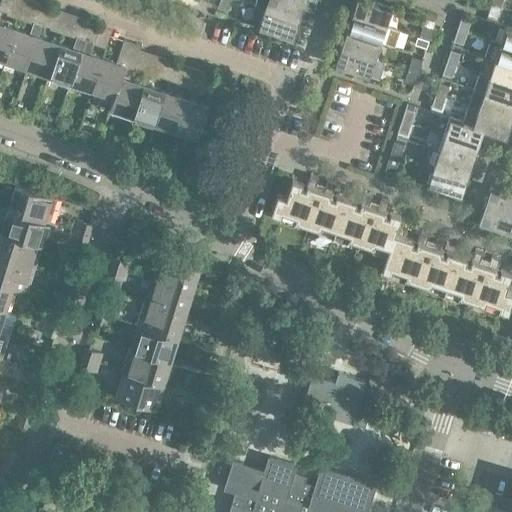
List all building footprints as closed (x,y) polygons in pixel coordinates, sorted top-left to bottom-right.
[(0,0),(0,8),(7,11),(10,0),(0,0)] [(219,0),(218,5),(227,9),(230,0),(219,0)] [(253,0),(252,4),(262,7),(298,19),(303,3),(295,0),(253,0)] [(369,0),(354,0),(351,13),(385,24),(391,7),(369,0)] [(501,6),(492,3),(488,14),(497,17),(501,6)] [(34,19),(42,22),(47,8),(39,5),(34,19)] [(298,19),(262,7),(257,25),(292,37),(298,19)] [(47,8),(42,22),(50,25),(55,11),(47,8)] [(351,13),(345,29),(380,41),(393,45),(399,29),(385,24),(351,13)] [(462,16),(458,28),(467,31),(471,19),(462,16)] [(16,27),(4,59),(26,67),(38,35),(42,22),(34,19),(29,32),(16,27)] [(81,19),(77,34),(86,37),(91,23),(81,19)] [(0,22),(0,57),(4,59),(16,27),(0,22)] [(86,37),(70,81),(92,88),(103,56),(89,52),(98,25),(91,23),(86,37)] [(424,24),(420,36),(429,39),(433,27),(424,24)] [(511,27),(504,25),(498,42),(511,46),(511,27)] [(458,28),(454,40),(463,43),(467,31),(458,28)] [(345,29),(339,46),(374,57),(380,41),(345,29)] [(60,42),(48,74),(52,75),(52,77),(68,83),(69,81),(70,81),(86,37),(77,34),(72,46),(60,42)] [(38,35),(26,67),(48,74),(60,42),(38,35)] [(429,39),(420,36),(416,47),(425,50),(429,39)] [(134,64),(141,44),(123,38),(115,61),(103,56),(92,88),(113,95),(114,96),(126,61),(134,64)] [(489,39),(484,56),(493,59),(511,65),(511,46),(498,42),(489,39)] [(339,46),(334,63),(379,78),(384,60),(374,57),(339,46)] [(451,49),(447,61),(456,64),(460,52),(451,49)] [(413,56),(408,69),(417,72),(421,59),(413,56)] [(511,65),(493,59),(487,75),(511,82),(511,65)] [(166,60),(161,75),(169,78),(174,63),(166,60)] [(114,96),(110,108),(132,115),(143,83),(129,79),(134,64),(126,61),(116,90),(114,96)] [(447,61),(443,72),(452,75),(456,64),(447,61)] [(174,63),(169,78),(177,81),(182,66),(174,63)] [(417,72),(408,69),(405,79),(414,82),(417,72)] [(478,71),(472,88),(511,101),(511,82),(487,75),(478,71)] [(217,78),(209,75),(204,90),(212,93),(217,78)] [(440,82),(436,93),(445,96),(449,85),(440,82)] [(143,83),(132,115),(154,122),(165,90),(143,83)] [(511,101),(472,88),(467,104),(511,119),(511,116),(511,101)] [(165,90),(154,122),(176,130),(186,98),(165,90)] [(436,93),(432,105),(441,108),(445,96),(436,93)] [(186,98),(176,130),(198,137),(208,105),(186,98)] [(467,104),(461,120),(483,128),(505,135),(511,119),(467,104)] [(406,107),(402,120),(411,123),(415,110),(406,107)] [(448,116),(442,133),(477,145),(483,128),(461,120),(448,116)] [(402,120),(398,131),(407,134),(411,123),(402,120)] [(442,133),(437,149),(472,161),(477,145),(442,133)] [(395,140),(391,152),(400,155),(404,143),(395,140)] [(437,149),(431,165),(466,177),(472,161),(437,149)] [(391,152),(387,163),(396,166),(400,155),(391,152)] [(431,165),(426,182),(425,183),(460,195),(466,177),(431,165)] [(275,192),(269,212),(279,215),(280,211),(294,215),(292,221),(305,225),(317,187),(313,186),(316,176),(308,173),(305,183),(289,178),(284,195),(275,192)] [(317,187),(305,225),(318,229),(320,224),(334,228),(344,196),(330,192),(334,182),(325,179),(321,189),(317,187)] [(14,184),(6,209),(48,222),(55,197),(14,184)] [(483,202),(511,212),(511,193),(489,185),(483,202)] [(344,196),(334,228),(348,233),(346,239),(359,243),(371,205),(367,204),(370,194),(362,191),(358,201),(344,196)] [(371,205),(359,243),(372,247),(374,241),(387,246),(394,232),(399,215),(384,210),(387,199),(379,197),(376,207),(371,205)] [(511,212),(483,202),(477,220),(511,232),(511,230),(511,212)] [(6,209),(0,228),(0,232),(41,245),(48,222),(6,209)] [(93,224),(76,218),(73,228),(90,233),(93,224)] [(73,228),(69,237),(87,243),(90,233),(73,228)] [(387,246),(380,269),(391,273),(392,268),(405,273),(404,277),(416,281),(429,244),(425,242),(428,233),(420,230),(417,239),(394,232),(387,246)] [(0,232),(0,256),(34,267),(41,245),(0,232)] [(429,244),(416,281),(429,285),(430,281),(445,286),(456,253),(442,249),(446,238),(437,236),(434,245),(429,244)] [(456,253),(445,286),(459,291),(457,296),(471,300),(483,262),(479,261),(483,251),(474,248),(471,258),(456,253)] [(483,262),(471,300),(484,304),(485,299),(499,304),(497,308),(507,312),(511,296),(511,291),(505,290),(510,271),(496,267),(500,256),(491,253),(487,264),(483,262)] [(158,254),(150,278),(192,291),(200,267),(158,254)] [(114,255),(111,266),(129,271),(132,261),(114,255)] [(0,256),(0,281),(12,285),(12,286),(27,290),(34,267),(0,256)] [(79,269),(61,264),(58,273),(76,279),(79,269)] [(129,271),(111,266),(108,274),(126,280),(129,271)] [(76,279),(58,273),(55,283),(73,288),(76,279)] [(150,278),(143,301),(185,314),(192,291),(150,278)] [(0,307),(5,309),(12,286),(12,285),(0,281),(0,307)] [(100,301),(96,312),(114,317),(117,306),(100,301)] [(143,301),(136,324),(178,337),(185,314),(143,301)] [(47,311),(44,320),(61,326),(64,316),(47,311)] [(114,317),(96,312),(94,320),(111,326),(114,317)] [(61,326),(44,320),(41,329),(58,335),(61,326)] [(136,324),(129,348),(171,361),(178,337),(136,324)] [(0,356),(2,357),(9,334),(0,331),(0,356)] [(85,347),(82,358),(99,363),(103,352),(88,348),(85,347)] [(129,348),(122,370),(164,383),(171,361),(129,348)] [(32,356),(29,367),(47,372),(50,362),(32,356)] [(82,358),(79,366),(97,372),(99,363),(82,358)] [(47,372),(29,367),(26,375),(40,380),(44,381),(47,372)] [(302,404),(353,420),(367,378),(339,369),(336,378),(313,371),(302,404)] [(122,370),(115,394),(157,407),(164,383),(122,370)] [(379,378),(370,375),(356,422),(364,425),(379,378)] [(17,402),(14,413),(32,419),(35,409),(17,402)] [(14,413),(11,421),(29,428),(32,419),(14,413)] [(56,441),(50,459),(73,467),(79,449),(56,441)] [(3,449),(0,456),(0,458),(18,464),(21,454),(3,449)] [(321,461),(314,484),(304,481),(306,474),(294,471),(298,460),(269,451),(264,465),(233,455),(224,483),(236,487),(227,511),(366,511),(377,479),(321,461)] [(0,458),(0,468),(15,473),(18,464),(0,458)] [(43,483),(40,493),(58,498),(61,488),(43,483)] [(102,484),(94,507),(109,511),(139,511),(144,497),(102,484)] [(40,493),(37,503),(55,508),(58,498),(40,493)] [(504,511),(471,501),(467,511),(504,511)]
